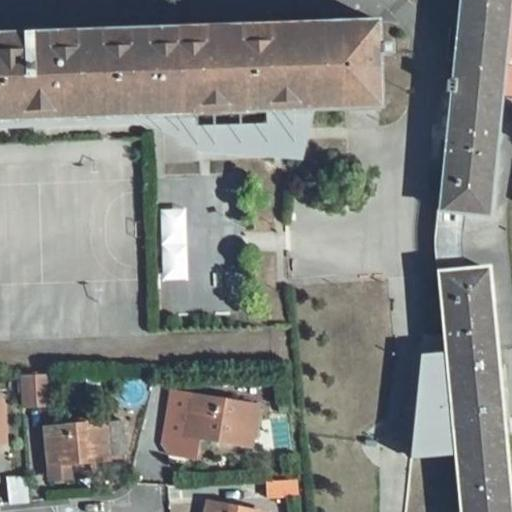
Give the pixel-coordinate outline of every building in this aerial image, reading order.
[(11,0),(13,33),(0,33),(0,121),(379,109),(376,21),(92,31),(90,0),(11,0)] [(511,0),(459,0),(452,81),(447,80),(446,92),(451,92),(443,169),(418,167),(413,208),(436,211),(465,214),(488,217),(501,93),(511,94),(511,0)] [(172,199),(167,215),(173,224),(186,223),(190,215),(187,198),(179,196),(172,199)] [(171,229),(166,235),(166,252),(173,258),(188,258),(193,251),(193,234),(188,229),(171,229)] [(188,264),(173,263),(170,264),(168,272),(174,288),(182,290),(189,287),(190,270),(188,264)] [(511,511),(488,269),(324,287),(328,330),(342,329),(344,346),(324,348),(339,511),(511,511)] [(49,375),(19,377),(22,407),(51,405),(49,375)] [(89,375),(80,377),(80,387),(89,387),(89,375)] [(257,406),(191,396),(184,436),(250,447),(257,406)] [(278,406),(279,414),(287,413),(286,405),(278,406)] [(106,423),(44,429),(47,465),(69,464),(108,461),(108,456),(126,455),(122,421),(106,423)] [(69,464),(47,465),(49,481),(71,479),(69,464)] [(28,477),(7,478),(10,505),(29,503),(28,477)] [(296,481),(266,483),(267,498),(297,497),(296,481)]
